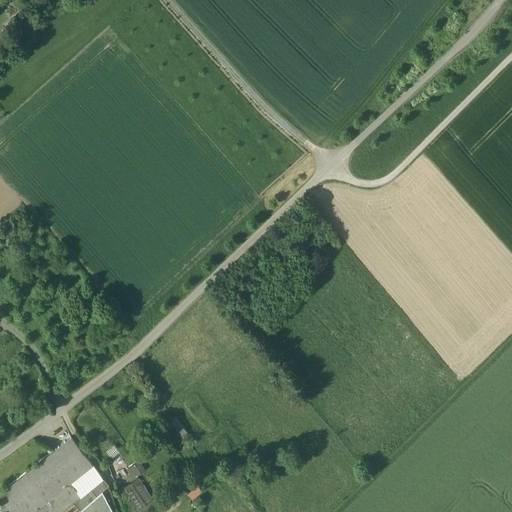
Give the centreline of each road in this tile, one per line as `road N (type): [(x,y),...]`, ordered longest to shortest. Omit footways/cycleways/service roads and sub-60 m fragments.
road 1 (track): [(62,407),(256,244),(496,0)]
road 2 (track): [(341,511),(511,338)]
road 3 (track): [(330,166),(345,179),(378,183),(511,54)]
road 4 (track): [(330,166),(171,0)]
